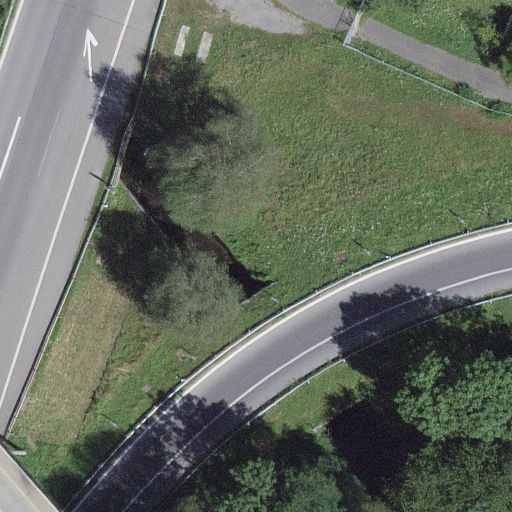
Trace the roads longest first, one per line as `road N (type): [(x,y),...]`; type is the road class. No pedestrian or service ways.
road 1 (motorway): [(95,511),(215,388),(298,331),(439,266),(511,247)]
road 2 (motorway): [(0,227),(76,0)]
